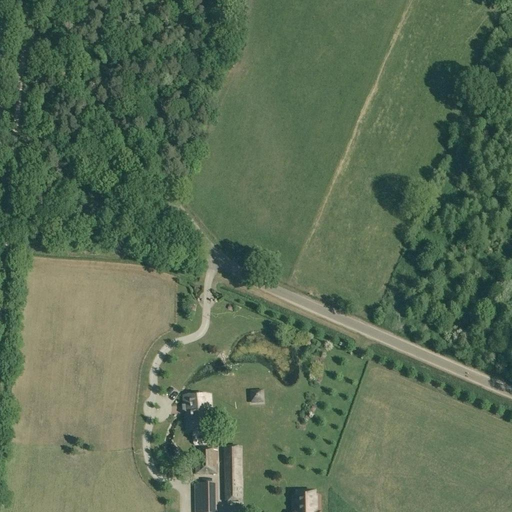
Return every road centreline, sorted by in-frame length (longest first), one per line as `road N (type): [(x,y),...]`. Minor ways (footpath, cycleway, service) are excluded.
road 1 (unclassified): [(511,396),(215,258),(10,0)]
road 2 (track): [(0,294),(26,20)]
